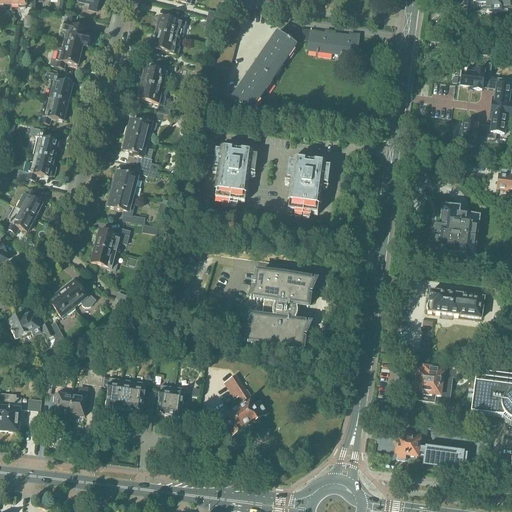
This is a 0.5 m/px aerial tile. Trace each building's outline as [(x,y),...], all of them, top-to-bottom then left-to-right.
[(0,0),(0,10),(11,11),(11,9),(11,0),(0,0)] [(11,0),(11,9),(25,9),(25,0),(11,0)] [(78,0),(78,3),(89,6),(88,10),(97,13),(98,6),(100,6),(101,1),(100,0),(99,0),(78,0)] [(511,0),(469,0),(470,4),(468,4),(468,2),(467,2),(468,18),(483,17),(483,16),(482,16),(482,14),(508,12),(508,13),(511,12),(511,0)] [(61,4),(58,13),(65,15),(67,5),(61,4)] [(207,19),(218,22),(220,15),(208,12),(207,19)] [(66,33),(63,42),(82,47),(88,48),(88,46),(90,46),(91,40),(90,40),(91,38),(90,37),(91,32),(75,28),(77,18),(69,16),(68,19),(66,19),(65,24),(64,24),(62,32),(66,33)] [(158,17),(154,33),(179,39),(181,33),(184,33),(186,24),(184,24),(158,17)] [(216,30),(218,22),(207,19),(205,28),(216,30)] [(225,29),(223,37),(240,33),(242,25),(225,29)] [(318,53),(329,54),(331,36),(290,30),(283,39),(291,44),(294,40),(309,42),(308,52),(308,51),(317,52),(316,55),(318,55),(318,53)] [(179,39),(154,33),(152,41),(149,40),(147,48),(176,56),(176,55),(178,56),(180,48),(177,48),(179,39)] [(222,44),(238,40),(240,33),(223,37),(222,44)] [(287,59),(287,58),(293,50),(295,47),(291,44),(283,39),(279,36),(270,48),(268,47),(263,56),(265,57),(248,82),(245,80),(240,88),(242,90),(233,102),(241,108),(241,109),(243,111),(244,110),(250,113),(252,110),(252,109),(257,101),(258,101),(264,92),(264,91),(270,83),(275,77),(274,76),(280,68),(281,68),(287,59)] [(358,39),(331,36),(329,54),(340,55),(340,58),(342,58),(342,55),(355,57),(355,58),(356,59),(358,39)] [(222,44),(220,50),(236,47),(238,40),(222,44)] [(77,68),(82,47),(63,42),(61,52),(57,51),(55,60),(52,60),(50,67),(63,70),(65,65),(70,66),(70,67),(76,68),(77,67),(77,68)] [(218,57),(235,53),(236,47),(220,50),(218,57)] [(218,57),(217,64),(233,60),(235,53),(218,57)] [(215,71),(231,67),(233,60),(217,64),(215,71)] [(204,73),(206,67),(197,64),(195,71),(204,73)] [(489,79),(490,79),(491,65),(484,64),(483,72),(471,71),(470,75),(466,74),(466,73),(464,73),(464,74),(462,74),(460,87),(473,89),(473,91),(482,92),(482,90),(488,90),(489,79)] [(215,71),(213,78),(229,74),(231,67),(215,71)] [(143,74),(140,85),(163,91),(165,83),(170,84),(172,79),(175,80),(175,76),(160,72),(151,70),(145,69),(144,75),(143,74)] [(202,81),(204,73),(195,71),(193,79),(202,81)] [(52,82),(47,100),(69,105),(71,97),(70,96),(72,86),(60,83),(62,77),(47,73),(45,80),(52,82)] [(211,85),(228,81),(229,74),(213,78),(211,85)] [(503,80),(490,79),(489,79),(488,90),(496,91),(494,103),(492,103),(491,110),(511,112),(511,105),(511,100),(509,101),(510,87),(502,86),(503,80)] [(211,85),(209,92),(226,88),(228,81),(211,85)] [(168,92),(163,91),(140,85),(138,96),(139,96),(138,101),(143,103),(143,104),(152,106),(152,105),(157,106),(155,114),(164,115),(168,116),(169,109),(164,108),(168,92)] [(207,100),(224,96),(226,88),(209,92),(207,100)] [(69,105),(47,100),(42,118),(41,118),(39,124),(50,127),(51,120),(63,123),(65,113),(67,114),(69,105)] [(510,123),(511,112),(491,110),(490,117),(492,117),(491,128),(483,127),(481,139),(482,139),(495,141),(496,135),(504,136),(506,123),(510,123)] [(127,127),(125,136),(147,142),(148,136),(155,130),(156,125),(154,125),(155,122),(162,122),(164,115),(155,114),(149,114),(147,123),(142,122),(142,124),(131,121),(129,128),(127,127)] [(479,158),(482,139),(481,139),(483,127),(477,126),(463,124),(461,140),(460,140),(460,142),(461,142),(460,148),(472,149),(471,157),(479,158)] [(39,139),(34,157),(55,162),(57,153),(55,153),(58,143),(46,140),(48,133),(31,129),(29,136),(39,139)] [(138,159),(135,168),(155,173),(156,166),(151,165),(152,161),(144,159),(145,157),(143,157),(147,142),(125,136),(122,145),(124,145),(123,152),(134,155),(133,158),(138,159)] [(218,173),(215,200),(244,204),(248,177),(254,178),(257,156),(248,155),(248,152),(224,149),(224,152),(215,151),(212,172),(218,173)] [(55,162),(34,157),(29,174),(22,172),(20,179),(35,183),(37,177),(49,180),(51,170),(52,170),(55,162)] [(297,164),(288,163),(285,185),(291,186),(287,212),(317,216),(321,190),(327,190),(330,169),(321,167),(321,165),(297,162),(297,164)] [(113,182),(110,190),(133,196),(135,188),(139,189),(141,182),(136,181),(138,176),(155,180),(156,173),(155,173),(135,168),(133,177),(117,173),(115,182),(113,182)] [(511,171),(499,170),(497,190),(511,191),(511,171)] [(20,203),(16,211),(36,221),(40,213),(39,212),(42,206),(32,200),(36,195),(25,189),(18,202),(20,203)] [(133,196),(110,190),(108,199),(110,200),(108,209),(123,213),(121,223),(144,226),(145,219),(131,217),(135,205),(131,204),(133,196)] [(447,255),(468,257),(468,258),(473,259),(474,251),(473,251),(475,235),(478,235),(480,219),(467,218),(456,216),(457,211),(447,209),(447,208),(443,208),(442,215),(443,215),(441,229),(435,228),(435,232),(434,232),(433,239),(435,239),(434,248),(432,248),(431,255),(447,258),(447,255)] [(17,229),(27,234),(30,228),(32,228),(36,221),(16,211),(14,209),(3,229),(14,235),(17,229)] [(142,234),(156,236),(157,229),(143,227),(142,234)] [(120,235),(114,234),(113,235),(99,231),(97,238),(97,237),(94,248),(116,253),(118,244),(126,246),(128,238),(128,237),(129,232),(121,230),(120,235)] [(119,254),(116,253),(94,248),(91,259),(92,259),(90,265),(104,269),(103,270),(111,272),(112,271),(115,272),(117,264),(119,254)] [(249,332),(243,343),(302,351),(304,337),(309,325),(295,323),(297,307),(308,308),(310,294),(315,282),(256,275),(254,289),(249,301),(263,303),(261,319),(251,318),(249,332)] [(67,286),(60,291),(74,309),(79,305),(81,308),(83,309),(87,309),(88,308),(94,302),(88,296),(86,298),(74,283),(68,287),(67,286)] [(49,303),(61,319),(74,309),(60,291),(53,296),(54,298),(49,303)] [(483,299),(462,297),(430,292),(429,294),(428,296),(428,299),(428,301),(428,304),(427,306),(426,309),(427,311),(427,313),(480,320),(483,299)] [(115,299),(128,305),(130,299),(117,294),(115,299)] [(125,313),(128,305),(115,299),(111,308),(113,308),(111,315),(119,319),(122,312),(125,313)] [(54,337),(49,328),(47,325),(41,328),(39,330),(32,316),(31,317),(29,318),(26,313),(18,317),(16,316),(13,318),(12,320),(8,322),(8,323),(9,322),(13,330),(11,331),(16,340),(18,339),(19,341),(32,335),(34,339),(42,335),(44,334),(49,344),(53,342),(54,337)] [(54,351),(61,349),(63,339),(55,324),(50,327),(56,339),(54,351)] [(120,352),(126,353),(127,345),(119,343),(118,349),(120,349),(120,352)] [(413,386),(413,390),(414,392),(414,393),(414,394),(415,394),(414,402),(436,405),(448,407),(452,378),(455,378),(455,377),(468,378),(469,369),(457,367),(453,366),(443,365),(443,367),(424,365),(424,369),(417,368),(417,372),(416,379),(415,385),(413,386)] [(471,411),(470,416),(502,420),(503,420),(503,421),(504,422),(505,423),(506,423),(506,424),(507,424),(508,425),(509,425),(510,426),(511,426),(511,453),(510,471),(511,471),(511,373),(477,369),(476,369),(475,377),(473,392),(471,411)] [(103,372),(89,370),(87,386),(101,388),(103,372)] [(46,375),(44,395),(51,395),(53,375),(53,372),(47,371),(47,375),(46,375)] [(232,396),(236,394),(244,406),(221,420),(226,427),(221,431),(227,440),(234,436),(237,436),(240,434),(240,432),(253,424),(256,424),(259,422),(259,420),(267,415),(260,405),(255,408),(235,377),(224,384),(232,396)] [(117,411),(122,381),(109,379),(108,385),(107,394),(105,409),(117,411)] [(133,383),(122,381),(117,411),(129,413),(133,383)] [(144,399),(145,391),(146,385),(133,383),(129,413),(142,414),(144,399)] [(156,416),(167,418),(168,408),(172,409),(175,389),(160,387),(160,393),(159,393),(158,401),(156,416)] [(78,398),(71,397),(69,417),(84,418),(87,390),(79,389),(78,398)] [(186,390),(175,389),(172,409),(168,408),(167,418),(181,420),(181,419),(181,420),(183,411),(182,411),(184,396),(185,396),(186,390)] [(193,390),(192,397),(199,398),(200,391),(193,390)] [(0,394),(0,431),(8,432),(8,434),(16,435),(16,433),(17,433),(19,419),(20,419),(21,405),(21,400),(15,399),(15,396),(0,394)] [(66,416),(69,417),(71,397),(55,395),(54,406),(57,406),(55,420),(64,421),(65,417),(66,417),(66,416)] [(41,402),(28,401),(27,412),(29,413),(29,412),(40,413),(41,402)] [(439,416),(426,414),(424,426),(438,428),(438,426),(441,426),(442,418),(439,418),(439,416)] [(395,449),(395,453),(396,454),(395,456),(396,456),(396,460),(397,461),(404,462),(406,461),(406,457),(417,458),(417,455),(424,456),(423,462),(462,467),(462,465),(466,466),(467,454),(425,448),(425,449),(418,448),(419,438),(402,436),(402,439),(395,438),(394,446),(397,446),(396,448),(395,449)]
